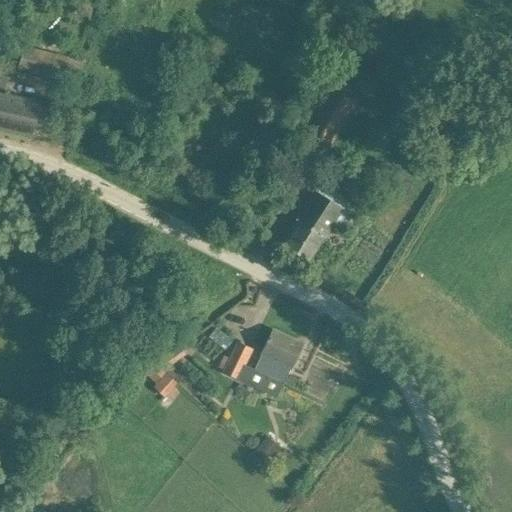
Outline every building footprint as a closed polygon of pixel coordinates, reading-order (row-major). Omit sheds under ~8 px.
[(23,46),(17,69),(63,81),(69,58),(23,46)] [(4,90),(5,90),(8,79),(0,76),(0,93),(4,94),(3,94),(4,90)] [(322,154),(354,103),(330,87),(297,138),(322,154)] [(57,107),(4,94),(0,93),(0,129),(49,142),(57,107)] [(429,141),(419,153),(438,169),(448,157),(429,141)] [(320,182),(280,244),(309,263),(324,238),(333,225),(342,231),(352,215),(343,209),(349,200),(320,182)] [(207,298),(183,287),(176,301),(200,312),(207,298)] [(301,344),(273,330),(254,370),(282,384),(301,344)] [(223,371),(237,379),(252,350),(237,342),(223,371)] [(166,370),(185,354),(178,345),(158,360),(166,370)] [(164,396),(176,383),(165,373),(153,387),(164,396)] [(249,393),(240,384),(235,389),(244,398),(249,393)] [(281,447),(267,436),(253,451),(267,463),(281,447)]
